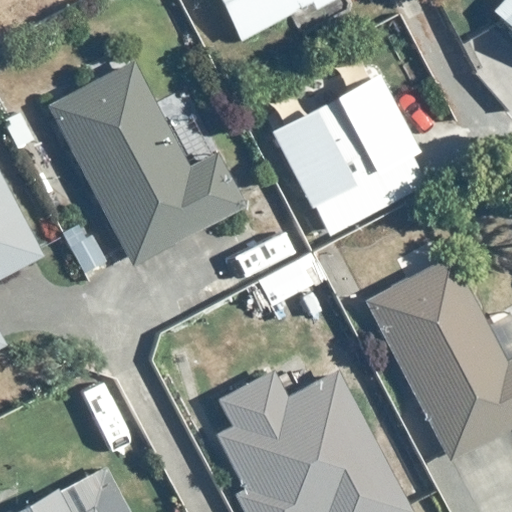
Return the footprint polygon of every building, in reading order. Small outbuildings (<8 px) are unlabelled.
[(330,0),(214,0),(239,47),(330,0)] [(511,0),(497,0),(487,10),(511,33),(511,0)] [(301,106),(264,124),(321,240),(423,190),(408,160),(420,154),(370,52),(293,90),(301,106)] [(153,105),(131,63),(45,107),(127,267),(237,211),(176,93),(153,105)] [(0,274),(35,256),(0,190),(0,274)] [(388,257),(399,279),(361,299),(445,462),(511,427),(511,309),(510,306),(481,321),(466,292),(436,232),(388,257)] [(304,248),(247,280),(264,310),(321,279),(304,248)] [(309,380),(293,351),(210,396),(227,427),(212,435),(242,490),(232,496),(240,511),(408,511),(409,511),(331,369),(309,380)] [(125,511),(98,463),(9,511),(125,511)]
